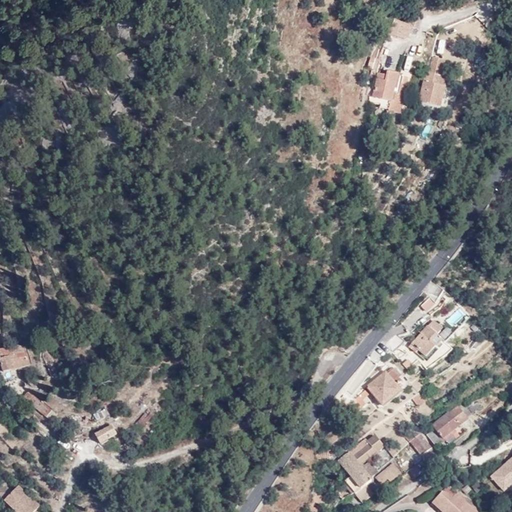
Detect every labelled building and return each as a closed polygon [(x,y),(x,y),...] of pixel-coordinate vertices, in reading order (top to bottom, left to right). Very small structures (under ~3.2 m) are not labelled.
[(407,40),(409,32),(405,30),(392,24),(387,36),(404,42),(407,40)] [(435,111),(442,87),(436,86),(438,77),(442,64),(428,60),(424,73),(422,75),(414,105),(435,111)] [(381,101),(380,106),(379,109),(388,111),(388,112),(399,115),(407,80),(387,76),(386,79),(377,77),(372,99),(381,101)] [(445,291),(431,282),(424,291),(437,301),(445,291)] [(431,323),(425,329),(432,336),(438,329),(431,323)] [(432,336),(425,329),(424,328),(408,346),(422,359),(439,342),(432,336)] [(30,366),(23,344),(0,351),(0,369),(2,375),(30,366)] [(402,360),(412,355),(409,348),(398,353),(402,360)] [(381,406),(403,389),(397,382),(401,380),(392,370),(388,374),(384,370),(365,386),(381,406)] [(367,396),(363,392),(349,404),(356,412),(365,405),(361,400),(367,396)] [(45,421),(51,414),(28,394),(22,401),(45,421)] [(456,407),(430,428),(440,440),(466,419),(456,407)] [(99,446),(116,437),(109,427),(92,435),(99,446)] [(430,428),(424,433),(433,444),(440,440),(430,428)] [(419,458),(430,450),(413,430),(403,438),(419,458)] [(374,475),(392,461),(373,437),(368,440),(366,437),(338,460),(351,477),(345,482),(356,496),(373,482),(374,475)] [(511,457),(492,476),(504,490),(511,483),(511,457)] [(403,474),(394,464),(376,479),(382,486),(391,479),(394,482),(403,474)] [(422,475),(419,471),(415,466),(408,472),(414,480),(422,475)] [(8,487),(0,486),(0,497),(4,498),(6,500),(14,492),(8,487)] [(14,492),(6,500),(19,511),(35,511),(41,506),(20,486),(14,492)] [(473,511),(448,487),(432,504),(440,511),(473,511)]
